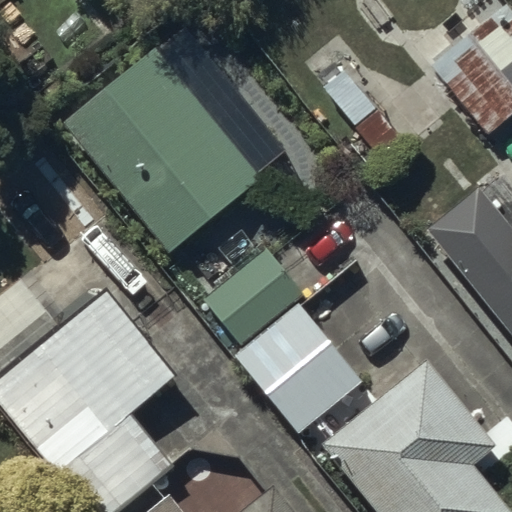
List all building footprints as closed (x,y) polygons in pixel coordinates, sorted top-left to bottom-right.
[(489,139),(511,119),(511,11),(506,5),(430,68),(489,139)] [(156,51),(63,126),(168,257),(261,182),(156,51)] [(511,228),(480,189),(426,232),(511,338),(511,228)] [(243,349),(233,357),(299,437),(364,383),(299,306),(305,300),(265,252),(204,303),(243,349)] [(21,282),(0,298),(0,407),(84,511),(119,511),(173,468),(131,417),(180,377),(107,288),(58,328),(21,282)] [(427,362),(321,447),(372,511),(510,511),(473,468),(497,448),(427,362)] [(184,511),(171,496),(152,511),(291,511),(273,488),(241,511),(184,511)]
